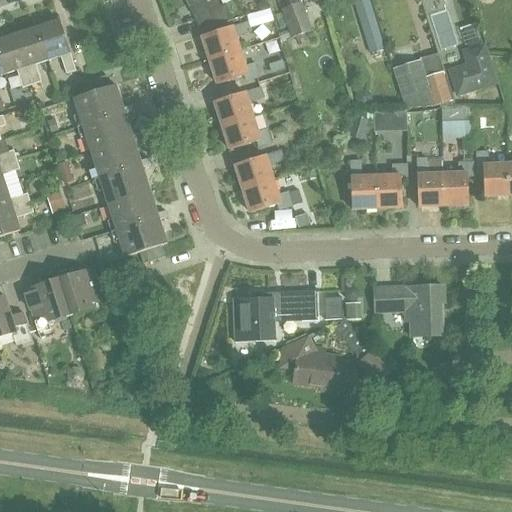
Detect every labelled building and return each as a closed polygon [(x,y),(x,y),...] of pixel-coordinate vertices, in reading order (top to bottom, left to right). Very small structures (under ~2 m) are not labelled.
[(204,0),(202,1),(190,7),(197,20),(202,30),(233,20),(225,4),(220,7),(215,0),(204,0)] [(356,0),(354,1),(365,37),(371,54),(386,49),(380,32),(369,0),(356,0)] [(292,38),(308,33),(313,31),(303,3),(289,8),(282,11),(292,38)] [(441,26),(457,21),(455,12),(438,17),(441,26)] [(60,21),(38,28),(49,60),(61,56),(67,74),(77,70),(60,21)] [(210,61),(239,51),(235,37),(251,31),(248,21),(202,36),(210,61)] [(38,28),(16,35),(32,85),(42,82),(37,64),(49,60),(38,28)] [(32,85),(16,35),(0,40),(0,60),(5,75),(17,71),(23,88),(32,85)] [(462,51),(466,64),(447,70),(456,98),(498,85),(485,44),(462,51)] [(245,67),(239,51),(210,61),(218,85),(246,76),(248,81),(261,77),(257,64),(245,67)] [(393,70),(402,95),(406,108),(435,106),(435,107),(452,101),(444,73),(427,79),(421,61),(393,70)] [(83,126),(133,109),(133,106),(123,109),(116,86),(110,87),(107,76),(85,83),(88,95),(74,99),(83,126)] [(222,126),(253,116),(248,101),(263,96),(260,86),(214,102),(222,126)] [(463,107),(463,110),(442,111),(442,122),(464,122),(474,121),(473,107),(463,107)] [(135,113),(133,109),(83,126),(91,152),(133,139),(126,116),(135,113)] [(410,129),(409,113),(393,112),(393,120),(374,121),(375,131),(410,129)] [(258,131),(253,116),(222,126),(229,150),(257,141),(258,146),(272,141),(267,128),(258,131)] [(350,137),(354,138),(363,141),(369,121),(355,117),(350,137)] [(141,162),(133,139),(91,152),(100,179),(151,162),(150,159),(141,162)] [(0,155),(0,166),(18,160),(15,150),(0,155)] [(242,189),(273,179),(268,164),(283,159),(280,150),(234,165),(242,189)] [(508,196),(507,166),(489,166),(488,153),(477,153),(477,173),(483,172),(484,197),(508,196)] [(418,208),(444,207),(442,176),(442,159),(441,159),(426,160),(416,160),(418,208)] [(18,160),(0,166),(0,190),(7,188),(2,175),(21,169),(18,160)] [(378,209),(376,177),(360,178),(360,161),(350,162),(351,178),(352,210),(378,209)] [(151,162),(100,179),(109,205),(150,192),(143,168),(152,165),(151,162)] [(442,176),(444,207),(470,206),(468,178),(474,177),(473,163),(458,164),(459,175),(442,176)] [(393,177),(376,177),(378,209),(403,208),(402,180),(406,179),(406,165),(392,166),(393,177)] [(273,179),(242,189),(250,214),(277,205),(279,210),(300,203),(297,192),(289,194),(287,191),(278,194),(273,179)] [(11,200),(7,188),(0,190),(0,214),(31,205),(28,195),(11,200)] [(158,214),(150,192),(109,205),(117,232),(168,215),(167,211),(158,214)] [(65,210),(60,193),(48,197),(53,214),(65,210)] [(31,205),(0,214),(0,239),(21,232),(17,220),(34,214),(31,205)] [(168,215),(117,232),(126,258),(140,253),(144,265),(166,258),(162,246),(168,244),(160,221),(169,218),(168,215)] [(93,269),(81,273),(58,280),(70,317),(93,310),(95,317),(107,313),(102,296),(100,289),(93,269)] [(70,317),(58,280),(37,287),(25,291),(31,311),(39,335),(51,331),(49,323),(70,317)] [(404,324),(411,324),(412,338),(442,337),(440,305),(444,305),(444,288),(416,289),(416,287),(405,287),(405,286),(373,287),(374,315),(404,315),(404,324)] [(300,322),(316,322),(315,292),(250,294),(251,301),(233,302),(234,344),(273,343),(272,317),(300,316),(300,322)] [(5,297),(0,298),(0,338),(13,335),(16,346),(32,341),(23,313),(11,317),(5,297)] [(334,330),(363,362),(358,366),(377,386),(390,374),(372,354),(373,353),(345,320),(334,330)] [(279,369),(295,372),(293,383),(331,388),(331,392),(354,395),(357,374),(347,373),(348,367),(341,366),(341,359),(323,357),(324,350),(316,349),(310,336),(282,349),(279,369)] [(166,357),(170,347),(156,342),(153,352),(166,357)]
